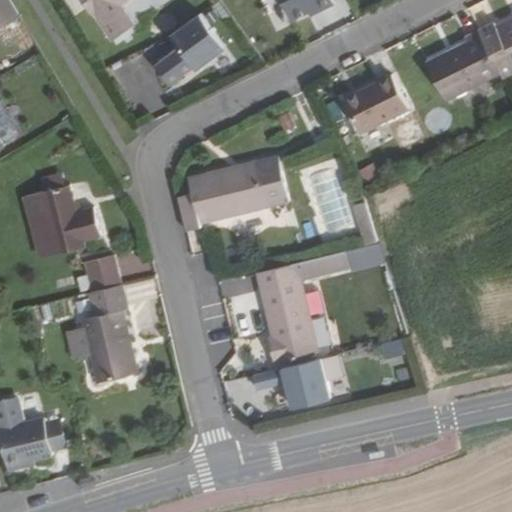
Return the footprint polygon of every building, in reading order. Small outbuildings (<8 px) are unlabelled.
[(0,0),(0,28),(22,15),(13,0),(0,0)] [(86,0),(116,39),(135,26),(120,5),(127,0),(86,0)] [(336,3),(334,0),(284,0),(293,19),(319,6),(321,10),(336,3)] [(228,50),(202,13),(173,33),(183,48),(159,66),(171,83),(196,65),(199,70),(228,50)] [(496,23),(481,31),(501,71),(504,77),(511,73),(511,19),(498,27),(496,23)] [(447,98),(501,71),(481,31),(467,37),(469,42),(429,62),(447,98)] [(362,134),(411,110),(394,75),(345,99),(362,134)] [(0,99),(0,130),(7,142),(23,133),(2,99),(0,99)] [(421,118),(397,119),(398,142),(421,141),(421,118)] [(194,193),(180,196),(188,230),(203,227),(201,221),(290,200),(280,157),(191,179),(194,193)] [(41,177),(45,192),(66,187),(62,172),(41,177)] [(48,218),(57,253),(87,245),(85,241),(101,237),(94,208),(78,211),(72,186),(66,187),(45,192),(27,197),(33,222),(48,218)] [(377,240),(366,200),(353,204),(366,243),(377,240)] [(57,253),(48,218),(33,222),(42,256),(57,253)] [(276,343),(272,345),(276,363),(319,353),(301,279),(349,267),(345,251),(297,263),(260,272),(274,334),(276,343)] [(88,260),(95,290),(123,285),(124,284),(118,254),(88,260)] [(129,308),(123,285),(95,290),(92,292),(98,316),(86,319),(100,382),(138,372),(124,310),(129,308)] [(386,343),(389,357),(408,353),(405,339),(386,343)] [(333,358),(288,365),(295,407),(340,400),(333,358)] [(257,373),(259,388),(288,385),(286,369),(257,373)] [(18,397),(0,400),(0,426),(23,421),(18,397)] [(0,432),(7,465),(67,452),(66,446),(60,419),(59,414),(23,421),(0,426),(0,432)] [(80,443),(74,416),(60,419),(66,446),(80,443)] [(383,451),(367,454),(369,460),(385,457),(383,451)] [(94,475),(79,480),(81,489),(96,484),(94,475)]
